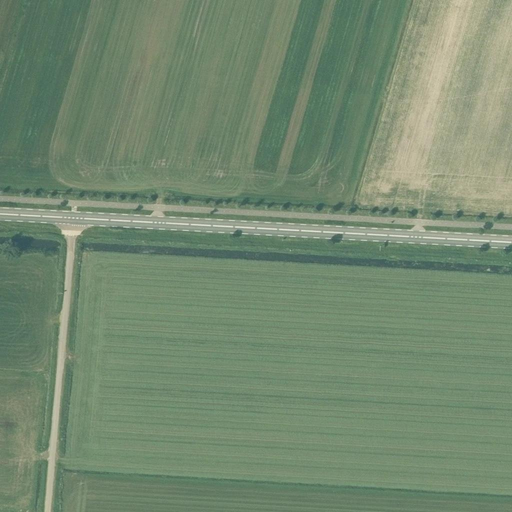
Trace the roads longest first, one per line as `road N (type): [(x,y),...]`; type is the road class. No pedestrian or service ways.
road 1 (secondary): [(511,242),(73,218)]
road 2 (unclassified): [(46,511),(73,218)]
